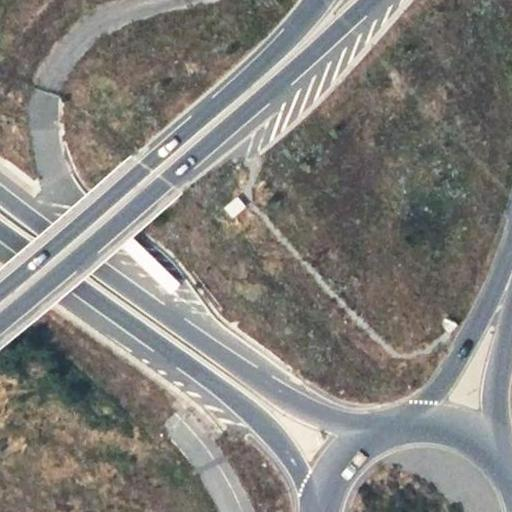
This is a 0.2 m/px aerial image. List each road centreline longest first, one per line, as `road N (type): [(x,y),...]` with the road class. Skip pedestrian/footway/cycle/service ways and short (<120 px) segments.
road 1 (motorway): [(0,316),(366,0)]
road 2 (motorway): [(368,437),(244,372),(0,182)]
road 3 (primary): [(318,0),(261,61),(0,292)]
road 4 (motorway): [(0,243),(249,418),(322,493)]
road 5 (primary): [(511,260),(470,344),(408,423)]
road 6 (primary): [(503,457),(486,391),(511,286)]
